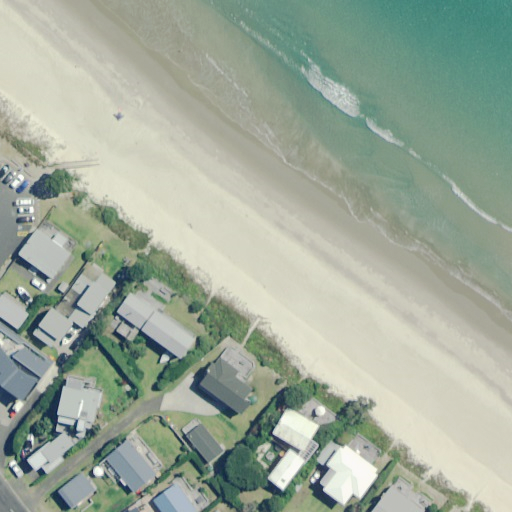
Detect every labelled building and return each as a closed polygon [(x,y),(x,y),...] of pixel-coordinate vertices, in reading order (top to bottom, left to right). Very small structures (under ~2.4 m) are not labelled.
[(36,228),(19,252),(53,277),(70,254),(36,228)] [(116,281),(101,270),(67,315),(82,327),(116,281)] [(175,292),(158,282),(152,292),(169,302),(175,292)] [(29,313),(1,292),(0,293),(0,314),(18,328),(29,313)] [(131,293),(117,313),(125,319),(117,329),(133,341),(142,330),(166,347),(180,328),(131,293)] [(70,321),(52,308),(33,333),(51,346),(70,321)] [(53,364),(0,325),(0,393),(18,406),(53,364)] [(255,366),(231,347),(200,387),(218,401),(219,398),(243,417),(259,396),(242,382),(255,366)] [(59,422),(80,426),(79,430),(86,432),(87,428),(91,429),(92,421),(97,422),(103,394),(66,386),(59,422)] [(319,429),(291,407),(272,431),(293,447),(268,479),(283,491),(318,446),(310,440),(319,429)] [(224,453),(195,418),(182,429),(210,464),(224,453)] [(75,445),(66,432),(28,460),(36,471),(42,467),(47,474),(62,462),(59,457),(75,445)] [(116,471),(122,478),(120,479),(125,486),(127,484),(135,494),(157,475),(128,440),(99,465),(109,477),(116,471)] [(327,470),(329,467),(332,470),(321,485),(325,488),(324,490),(344,506),(353,494),(360,499),(380,472),(344,445),(342,447),(332,440),(316,462),(327,470)] [(96,491),(82,473),(61,491),(75,508),(96,491)] [(177,481),(152,499),(160,511),(194,511),(197,510),(177,481)] [(425,511),(392,486),(373,511),(425,511)]
